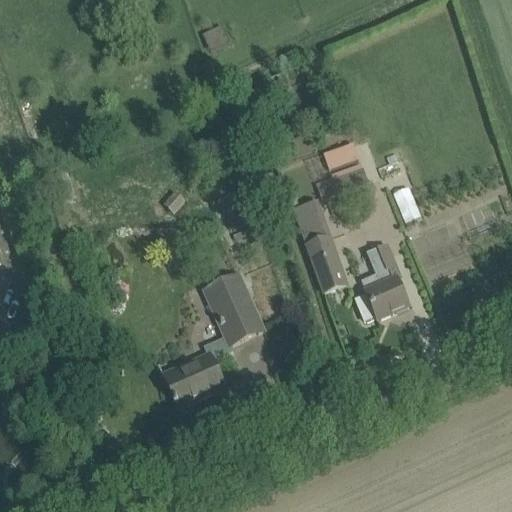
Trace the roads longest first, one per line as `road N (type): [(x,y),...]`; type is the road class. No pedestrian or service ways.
road 1 (unclassified): [(143,511),(511,343)]
road 2 (unknown): [(443,374),(377,191)]
